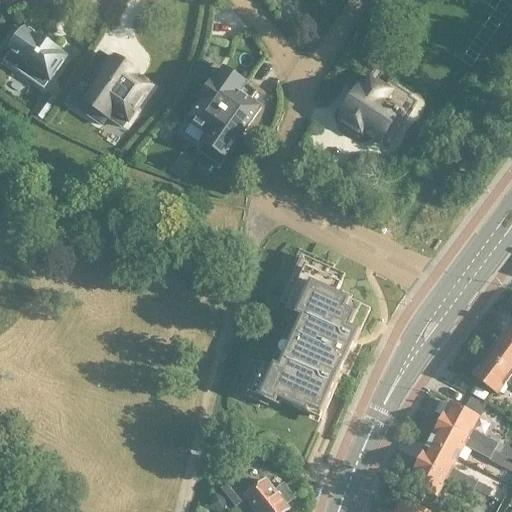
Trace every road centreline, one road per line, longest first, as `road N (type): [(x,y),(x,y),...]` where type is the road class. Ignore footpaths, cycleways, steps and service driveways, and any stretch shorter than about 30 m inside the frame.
road 1 (tertiary): [(456,292),(406,370),(342,511)]
road 2 (residential): [(456,292),(320,223)]
